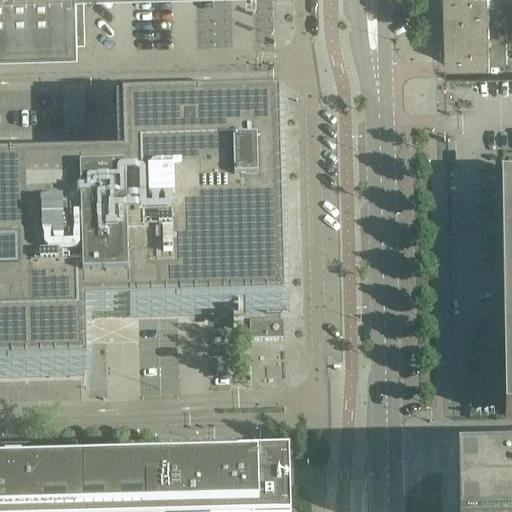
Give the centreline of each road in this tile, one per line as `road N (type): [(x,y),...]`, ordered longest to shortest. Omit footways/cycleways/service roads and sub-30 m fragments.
road 1 (unclassified): [(385,400),(320,400),(308,0)]
road 2 (tertiary): [(385,400),(375,64)]
